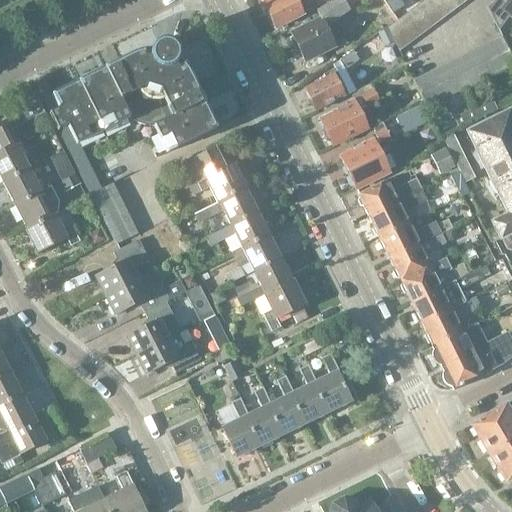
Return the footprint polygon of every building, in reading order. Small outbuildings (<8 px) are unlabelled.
[(274,33),(304,18),(294,0),(284,0),(264,11),(268,21),(267,24),(270,29),(273,30),(274,33)] [(360,0),(339,0),(318,15),(321,22),(293,35),(295,40),(290,42),(296,54),(301,52),(306,64),(335,50),(325,28),(350,12),(348,8),(360,0)] [(395,24),(387,29),(388,30),(394,43),(398,52),(410,44),(419,37),(428,30),(438,23),(447,16),(457,8),(466,1),(467,0),(427,0),(423,3),(414,10),(404,17),(395,24)] [(510,19),(511,17),(511,0),(507,0),(505,3),(500,0),(497,0),(486,8),(498,32),(509,18),(510,19)] [(415,83),(424,102),(427,109),(511,66),(511,60),(502,40),(415,83)] [(57,133),(59,132),(90,196),(101,190),(79,145),(128,121),(133,124),(138,126),(143,127),(149,128),(154,129),(167,155),(216,131),(190,77),(188,74),(186,71),(183,68),(181,65),(178,62),(179,59),(179,56),(178,52),(176,49),(174,47),(171,45),(168,43),(165,42),(162,42),(158,43),(155,45),(153,47),(151,49),(149,52),(145,53),(142,53),(138,54),(134,56),(131,57),(51,96),(58,110),(49,115),(57,133)] [(352,54),(339,63),(333,66),(336,73),(324,79),(325,81),(305,91),(316,113),(344,99),(343,98),(356,91),(346,71),(358,63),(352,54)] [(350,96),(353,101),(353,102),(337,110),(338,114),(320,123),(332,148),(368,131),(358,112),(366,108),(366,109),(380,102),(374,92),(373,90),(374,90),(371,85),(350,96)] [(0,155),(18,147),(10,131),(43,114),(34,97),(1,114),(4,119),(0,120),(0,155)] [(511,116),(509,118),(507,115),(466,136),(507,217),(491,225),(499,242),(501,241),(511,235),(511,116)] [(390,140),(382,124),(372,129),(374,133),(373,134),(375,139),(338,158),(355,191),(388,174),(387,172),(393,169),(387,156),(381,159),(374,147),(390,140)] [(442,139),(459,173),(465,184),(473,180),(451,135),(442,139)] [(18,147),(0,155),(0,178),(2,183),(28,170),(21,157),(24,155),(19,146),(18,147)] [(454,168),(444,149),(429,157),(439,176),(454,168)] [(214,150),(174,170),(181,185),(192,180),(199,193),(208,189),(216,204),(244,190),(249,188),(249,183),(246,175),(242,172),(239,174),(234,165),(223,170),(214,150)] [(75,175),(69,163),(59,169),(65,180),(60,182),(65,192),(79,184),(74,175),(75,175)] [(28,170),(2,183),(14,206),(43,192),(42,190),(38,182),(35,183),(28,170)] [(362,209),(367,219),(398,204),(421,192),(415,180),(391,192),(387,182),(357,197),(358,201),(357,203),(360,208),(362,209)] [(112,185),(101,190),(90,196),(96,207),(118,196),(112,185)] [(43,192),(14,206),(26,229),(26,230),(53,215),(54,216),(57,215),(58,203),(50,187),(48,189),(47,188),(42,190),(43,192)] [(255,212),(244,190),(216,204),(193,215),(196,223),(220,211),(228,226),(255,212)] [(427,202),(421,192),(398,204),(367,219),(372,229),(370,231),(374,237),(377,238),(378,240),(408,225),(403,214),(427,202)] [(96,207),(101,217),(122,206),(118,196),(96,207)] [(127,216),(122,206),(101,217),(106,227),(127,216)] [(267,236),(255,212),(228,226),(204,238),(208,246),(232,234),(240,249),(267,236)] [(26,229),(24,230),(36,254),(66,239),(70,247),(79,243),(70,226),(61,230),(54,216),(53,215),(26,230),(26,229)] [(132,226),(127,216),(106,227),(110,236),(132,226)] [(413,235),(408,225),(378,240),(380,244),(378,246),(381,251),(384,252),(389,262),(441,235),(452,230),(447,221),(436,226),(435,224),(413,235)] [(137,236),(132,226),(110,236),(116,247),(137,236)] [(441,235),(389,262),(393,271),(392,274),(395,280),(397,280),(399,283),(429,267),(424,256),(446,245),(441,235)] [(511,235),(501,241),(506,251),(511,253),(511,235)] [(238,269),(225,276),(228,284),(251,273),(278,259),(267,236),(240,249),(230,254),(238,269)] [(104,296),(143,277),(137,267),(148,261),(138,241),(112,254),(118,265),(94,277),(104,296)] [(239,308),(261,297),(290,282),(278,259),(251,273),(258,287),(234,299),(239,308)] [(445,259),(429,267),(399,283),(401,287),(399,287),(403,295),(405,296),(410,305),(441,290),(467,275),(462,265),(450,270),(445,259)] [(465,303),(465,302),(475,297),(470,287),(459,292),(459,291),(482,280),(478,270),(467,275),(441,290),(410,305),(415,314),(414,317),(416,323),(419,323),(420,326),(452,311),(465,303)] [(147,275),(143,277),(104,296),(114,316),(138,304),(144,314),(165,303),(185,293),(179,282),(164,290),(159,282),(153,285),(147,275)] [(291,281),(290,282),(261,297),(269,312),(260,316),(269,334),(278,329),(273,320),(303,305),(291,281)] [(429,344),(431,349),(462,333),(457,321),(480,310),(474,299),(465,303),(452,311),(420,326),(426,337),(425,340),(427,344),(429,344)] [(180,333),(165,303),(144,314),(149,325),(125,337),(135,357),(170,339),(178,335),(180,333)] [(305,344),(324,337),(320,327),(301,334),(305,344)] [(511,334),(485,347),(475,328),(462,333),(431,349),(432,352),(431,356),(431,359),(433,363),(436,366),(439,367),(442,373),(441,377),(442,381),(444,384),(446,387),(450,388),(452,392),(484,377),(499,367),(511,357),(511,334)] [(178,335),(170,339),(135,357),(145,376),(169,364),(175,375),(200,362),(190,342),(183,345),(178,335)] [(318,339),(300,349),(304,358),(323,348),(318,339)] [(211,355),(216,365),(228,359),(223,349),(211,355)] [(0,378),(10,374),(9,373),(12,371),(13,367),(9,358),(5,357),(2,359),(0,355),(0,378)] [(330,377),(316,384),(313,385),(327,413),(350,402),(336,374),(338,373),(330,355),(321,360),(330,377)] [(304,424),(327,413),(313,385),(316,384),(307,367),(299,371),(307,387),(293,394),(290,396),(304,424)] [(0,407),(22,397),(10,374),(0,378),(0,407)] [(281,436),(304,424),(290,396),(293,394),(284,378),(276,382),(284,399),(270,405),(267,407),(281,436)] [(262,410),(247,417),(244,418),(258,447),(281,436),(267,407),(270,405),(262,388),(253,393),(262,410)] [(34,420),(22,397),(0,407),(0,420),(7,433),(34,420)] [(235,458),(258,447),(244,418),(247,417),(239,399),(230,403),(239,421),(221,430),(235,458)] [(488,455),(511,440),(511,414),(506,405),(471,426),(488,455)] [(46,443),(34,420),(7,433),(0,436),(0,464),(5,475),(25,466),(20,457),(46,443)] [(80,453),(86,465),(91,475),(102,469),(97,459),(114,451),(108,439),(80,453)] [(511,440),(488,455),(506,483),(511,479),(511,440)] [(54,473),(42,479),(54,502),(65,496),(54,473)] [(122,492),(103,501),(108,511),(144,511),(132,487),(125,474),(116,479),(122,492)] [(54,502),(42,479),(31,485),(42,508),(54,502)] [(108,511),(103,501),(83,510),(77,498),(68,502),(72,511),(108,511)] [(387,511),(385,507),(376,511),(370,502),(358,508),(355,503),(343,500),(332,506),(330,511),(387,511)]
